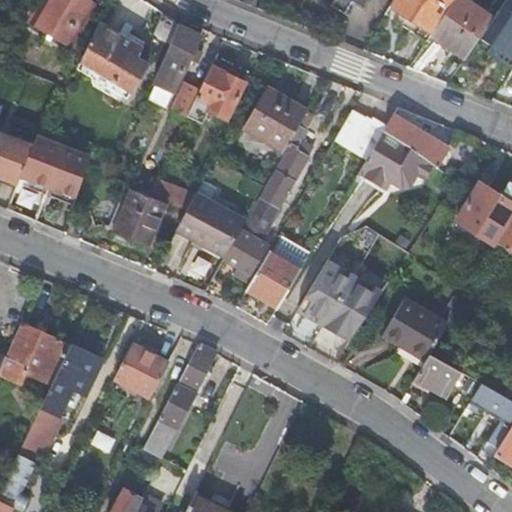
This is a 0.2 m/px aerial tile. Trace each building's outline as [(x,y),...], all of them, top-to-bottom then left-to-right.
[(94,8),(80,0),(42,0),(29,23),(71,47),(94,8)] [(321,0),(330,5),(345,14),(353,1),(366,8),(370,0),(321,0)] [(452,0),(394,0),(390,7),(430,35),(452,0)] [(464,61),(491,21),(459,0),(454,0),(431,39),(464,61)] [(148,47),(166,56),(179,27),(161,19),(148,47)] [(98,24),(80,63),(132,92),(147,66),(135,58),(140,49),(98,24)] [(164,60),(153,86),(155,87),(174,95),(190,60),(194,51),(201,36),(180,25),(179,27),(166,56),(164,60)] [(202,55),(194,51),(190,60),(198,64),(202,55)] [(201,124),(208,111),(226,120),(243,85),(242,84),(248,73),(233,65),(230,70),(213,61),(199,90),(186,117),(201,124)] [(172,110),(186,118),(186,117),(199,90),(186,83),(172,110)] [(174,95),(155,87),(148,102),(167,111),(174,95)] [(301,126),(309,113),(269,90),(246,131),(285,154),(287,151),(301,126)] [(334,143),(366,163),(384,134),(387,128),(373,120),(372,122),(367,119),(366,120),(352,112),(334,143)] [(387,128),(384,134),(410,151),(421,133),(395,116),(387,128)] [(290,153),(251,218),(240,236),(256,246),(261,237),(262,238),(268,228),(269,228),(302,170),(303,170),(315,149),(303,142),(309,131),(301,126),(287,151),(290,153)] [(421,133),(410,151),(419,156),(433,167),(435,169),(447,151),(421,133)] [(366,163),(360,174),(387,191),(399,172),(406,177),(419,156),(410,151),(384,134),(366,163)] [(32,149),(0,136),(0,178),(18,186),(20,179),(32,149)] [(48,189),(63,148),(36,138),(32,149),(20,179),(48,189)] [(75,200),(91,159),(63,148),(48,189),(75,200)] [(433,167),(419,156),(406,177),(412,181),(415,176),(424,181),(433,167)] [(399,172),(387,191),(391,194),(397,192),(406,177),(399,172)] [(412,181),(406,177),(397,192),(421,185),(424,181),(415,176),(412,181)] [(46,196),(48,189),(20,179),(18,186),(46,196)] [(511,207),(511,186),(509,185),(500,200),(511,207)] [(456,223),(496,248),(497,246),(511,222),(511,207),(500,200),(479,187),(456,223)] [(46,196),(73,207),(75,200),(48,189),(46,196)] [(168,205),(149,198),(131,191),(113,234),(149,249),(168,205)] [(245,224),(196,196),(187,213),(178,229),(227,256),(245,224)] [(511,222),(497,246),(511,255),(511,222)] [(256,276),(267,258),(269,254),(256,246),(240,236),(227,259),(256,276)] [(328,262),(347,273),(353,262),(335,251),(328,262)] [(246,293),(278,310),(298,276),(267,258),(256,276),(246,293)] [(299,310),(317,321),(347,273),(328,262),(299,310)] [(353,262),(347,273),(354,277),(361,267),(353,262)] [(361,267),(354,277),(382,294),(389,283),(361,267)] [(347,273),(317,321),(325,326),(354,277),(347,273)] [(354,277),(325,326),(349,341),(382,294),(354,277)] [(427,361),(430,357),(448,326),(405,300),(382,338),(400,348),(401,346),(427,361)] [(86,398),(103,363),(21,324),(21,325),(5,360),(2,365),(0,370),(0,376),(8,381),(11,375),(23,381),(26,376),(51,389),(0,492),(0,511),(12,511),(13,511),(15,511),(23,511),(30,499),(21,495),(36,465),(40,456),(45,458),(64,419),(59,417),(72,391),(86,398)] [(131,346),(113,380),(151,399),(168,365),(131,346)] [(216,356),(198,346),(143,452),(161,460),(194,397),(195,397),(216,356)] [(425,364),(427,361),(401,346),(400,348),(425,364)] [(446,400),(461,375),(430,357),(427,361),(425,364),(414,380),(446,400)] [(23,381),(11,375),(8,381),(21,387),(23,381)] [(507,427),(511,419),(511,404),(482,387),(467,410),(476,416),(480,411),(501,423),(487,444),(497,451),(511,430),(507,427)] [(511,427),(511,430),(497,451),(494,456),(511,468),(511,466),(511,427)] [(40,468),(45,458),(40,456),(36,465),(40,468)] [(159,511),(160,511),(125,493),(115,511),(159,511)] [(221,511),(196,499),(197,497),(195,496),(187,511),(221,511)]
